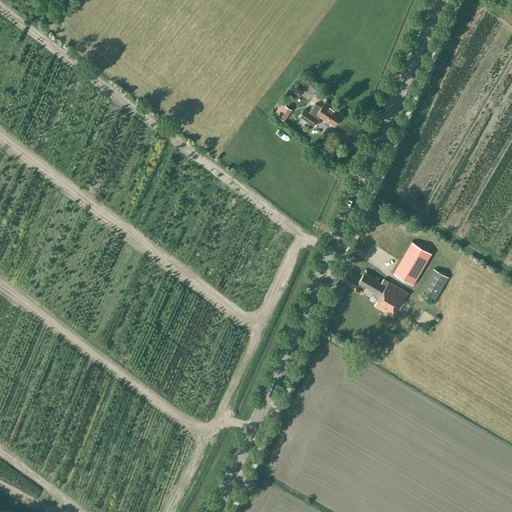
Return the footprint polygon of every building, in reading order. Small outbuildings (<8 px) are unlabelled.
[(321,107),(315,103),(309,111),(304,108),(299,115),(314,125),(319,118),(321,115),(334,125),(342,113),(325,101),(321,107)] [(285,105),(278,115),(284,119),(291,109),(285,105)] [(412,241),(394,273),(413,284),(431,253),(412,241)] [(419,295),(433,303),(448,277),(434,268),(419,295)] [(381,282),(364,272),(359,281),(375,291),(373,295),(378,298),(374,305),(394,316),(408,293),(383,278),(381,282)]
